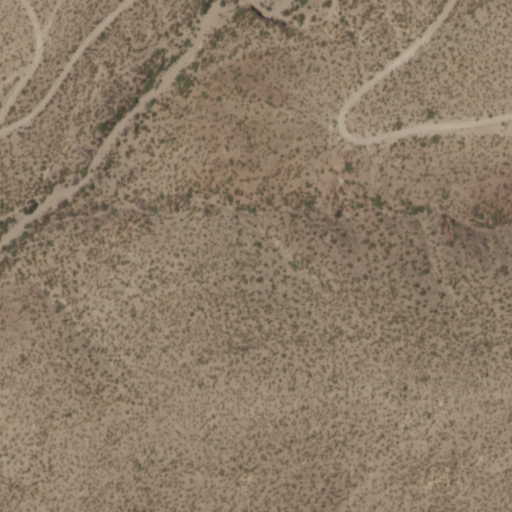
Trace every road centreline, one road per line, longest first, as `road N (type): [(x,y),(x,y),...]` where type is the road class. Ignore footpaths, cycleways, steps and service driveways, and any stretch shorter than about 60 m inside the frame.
road 1 (track): [(0,128),(46,104),(131,0),(343,116),(349,142),(511,117)]
road 2 (track): [(21,0),(37,49),(0,113)]
